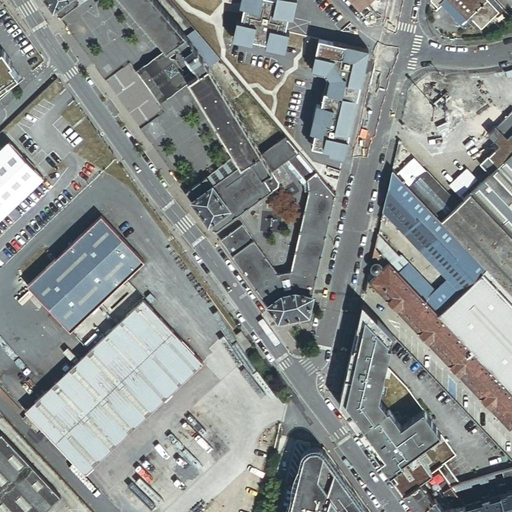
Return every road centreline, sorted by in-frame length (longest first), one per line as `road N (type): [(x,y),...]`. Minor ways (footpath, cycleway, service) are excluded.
road 1 (tertiary): [(62,58),(395,511)]
road 2 (unknown): [(403,0),(319,357),(298,380)]
road 3 (unclassified): [(392,51),(481,60),(511,52)]
